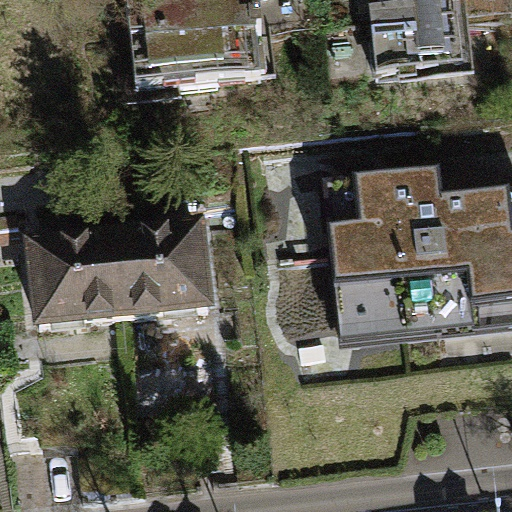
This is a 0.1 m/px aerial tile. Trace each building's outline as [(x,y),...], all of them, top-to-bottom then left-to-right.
[(250,0),(122,0),(132,94),(259,81),(250,0)] [(455,0),(366,0),(374,79),(463,71),(455,0)] [(436,177),(324,189),(342,352),(511,333),(511,195),(439,203),(436,177)] [(197,233),(113,243),(122,323),(205,314),(197,233)] [(36,332),(122,323),(113,243),(28,252),(36,332)]
